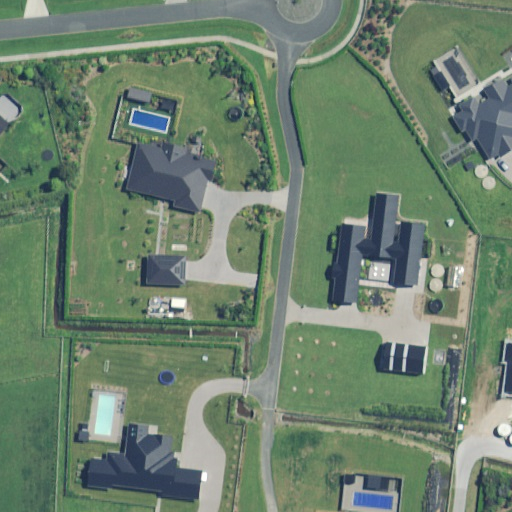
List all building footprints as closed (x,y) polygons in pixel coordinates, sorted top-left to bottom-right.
[(473,97),(460,105),(464,111),(454,117),(463,132),(466,130),(473,141),(478,138),(492,160),(500,155),(502,158),(511,151),(511,86),(508,89),(502,79),(485,89),(491,99),(479,106),(473,97)] [(0,135),(9,125),(0,117),(0,135)] [(138,143),(127,189),(176,200),(175,206),(201,212),(208,180),(211,181),(215,162),(185,155),(187,149),(163,143),(162,148),(138,143)] [(65,177),(40,168),(37,176),(62,185),(65,177)] [(366,226),(343,224),(338,265),(334,264),(332,278),(336,278),(334,302),(357,305),(363,255),(398,259),(395,283),(418,285),(425,224),(402,221),(400,244),(393,243),(398,196),(377,194),(372,239),(364,239),(366,226)] [(185,285),(186,257),(149,255),(147,283),(185,285)] [(427,347),(386,342),(383,370),(423,375),(427,347)] [(91,458),(87,487),(111,490),(112,485),(164,492),(163,497),(200,501),(204,473),(176,469),(177,459),(173,458),(174,453),(170,453),(172,437),(147,434),(148,427),(129,425),(125,455),(108,453),(107,460),(91,458)] [(382,477),(369,476),(368,488),(380,489),(382,477)]
